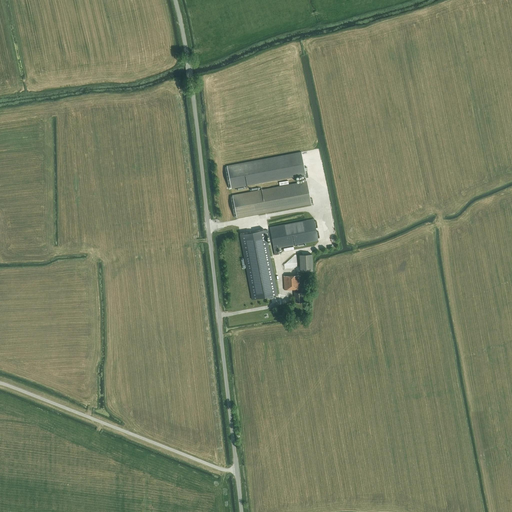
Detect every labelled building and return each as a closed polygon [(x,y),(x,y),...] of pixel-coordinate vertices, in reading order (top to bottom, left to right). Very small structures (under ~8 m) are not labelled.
[(301,152),(227,166),(231,188),(305,174),(305,175),(304,175),(304,177),(306,177),(306,178),(308,177),(307,172),(305,172),(301,152)] [(307,181),(232,195),(237,218),(311,204),(313,203),(312,198),(310,199),(307,181)] [(309,220),(270,227),(275,255),(279,254),(278,248),(319,240),(315,219),(309,220)] [(275,285),(264,228),(255,230),(255,232),(250,233),(249,231),(240,233),(250,290),(264,287),(265,290),(270,289),(270,286),(275,285)] [(300,271),(313,270),(312,254),(299,255),(300,271)] [(284,276),(284,290),(294,289),(295,292),(294,292),(295,302),(303,302),(302,292),(301,292),(301,289),(300,289),(299,275),(284,276)]
